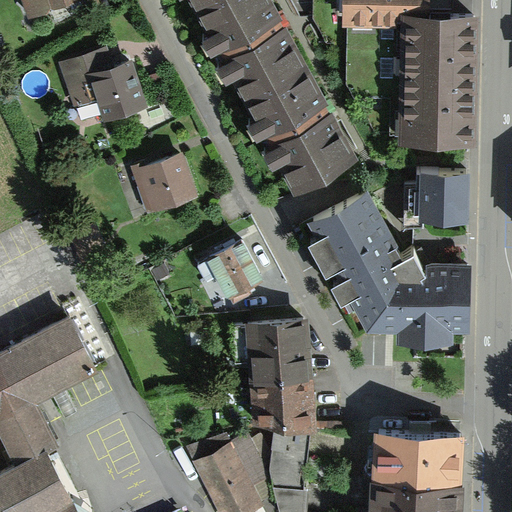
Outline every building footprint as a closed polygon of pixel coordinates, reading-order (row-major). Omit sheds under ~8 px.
[(21,0),(29,20),(82,0),(21,0)] [(179,0),(180,1),(182,0),(189,0),(210,38),(202,42),(211,58),(220,53),(226,64),(216,70),(225,86),(234,82),(255,121),(247,126),(257,143),(265,139),(271,150),(263,154),(273,172),(279,169),(295,198),(359,163),(333,114),(331,115),(328,110),(327,108),(329,106),(287,28),(285,30),(283,26),(281,22),(283,21),(271,0),(179,0)] [(343,0),(342,28),(347,27),(402,27),(402,16),(429,16),(429,14),(429,10),(429,0),(343,0)] [(451,0),(429,0),(429,10),(451,10),(451,0)] [(429,16),(402,16),(402,27),(347,27),(346,85),(374,132),(400,132),(399,146),(476,147),(478,75),(479,17),(429,16)] [(107,45),(58,62),(75,109),(97,101),(104,123),(149,107),(132,60),(114,66),(107,45)] [(199,196),(184,151),(146,164),(146,162),(141,163),(131,167),(148,213),(199,196)] [(469,219),(469,169),(418,169),(417,185),(420,185),(420,219),(469,219)] [(400,248),(369,191),(307,224),(317,243),(309,248),(326,280),(338,274),(343,283),(331,290),(340,308),(351,302),(367,334),(398,334),(398,345),(454,347),(454,334),(470,335),(472,264),(421,264),(418,260),(415,255),(404,261),(398,250),(400,248)] [(95,221),(70,233),(79,252),(104,240),(95,221)] [(243,242),(207,260),(227,299),(230,298),(233,305),(245,300),(252,296),(249,288),(263,281),(243,242)] [(0,511),(76,511),(71,501),(46,454),(59,447),(37,405),(96,374),(67,318),(0,352),(0,511)] [(249,384),(312,380),(310,351),(308,320),(246,324),(249,384)] [(315,410),(312,380),(249,384),(252,430),(262,431),(274,432),(311,436),(317,435),(315,410)] [(251,438),(249,432),(231,441),(227,432),(186,445),(194,461),(192,461),(218,511),(250,511),(264,505),(255,486),(271,477),(269,470),(274,432),(262,431),(251,438)] [(271,477),(273,489),(303,490),(311,436),(274,432),(269,470),(271,477)] [(374,433),(371,479),(462,486),(466,439),(374,433)] [(464,511),(466,486),(462,486),(371,479),(368,511),(464,511)] [(305,511),(307,490),(303,490),(273,489),(279,511),(305,511)] [(89,511),(71,501),(76,511),(89,511)]
